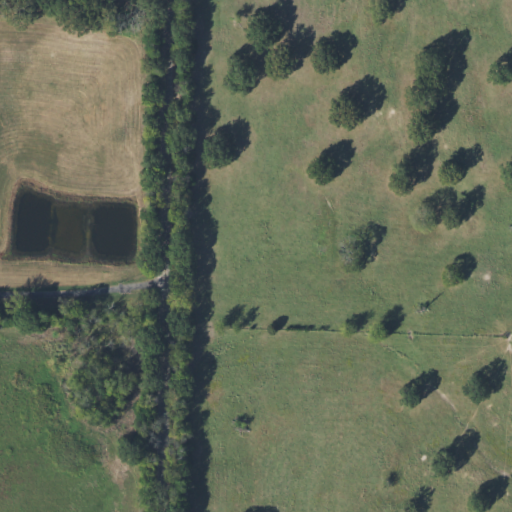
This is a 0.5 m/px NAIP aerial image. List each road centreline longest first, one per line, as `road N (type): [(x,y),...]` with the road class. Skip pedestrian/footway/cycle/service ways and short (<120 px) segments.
road 1 (residential): [(165,511),(169,0)]
road 2 (residential): [(0,299),(167,299)]
